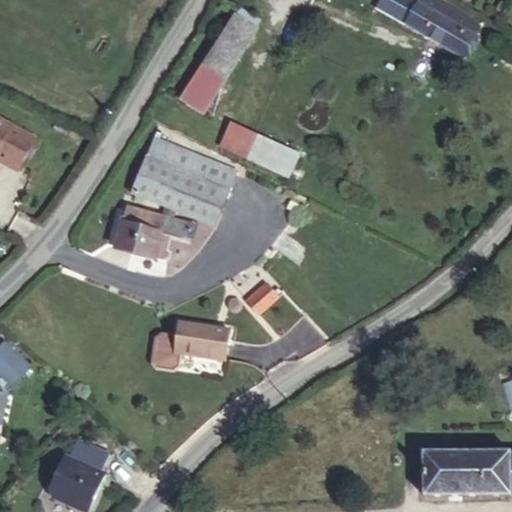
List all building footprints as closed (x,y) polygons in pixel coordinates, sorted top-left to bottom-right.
[(268,8),(253,0),(242,0),(189,80),(213,93),(268,8)] [(389,0),(456,49),(477,20),(449,0),(389,0)] [(305,152),(241,112),(225,134),(291,174),(305,152)] [(36,139),(0,119),(0,162),(18,172),(36,139)] [(116,248),(155,259),(155,258),(163,260),(169,236),(190,242),(194,225),(172,220),(176,212),(216,228),(239,172),(154,138),(131,194),(166,208),(163,218),(127,208),(116,248)] [(312,207),(303,226),(346,246),(354,228),(312,207)] [(288,290),(267,305),(277,318),(297,304),(288,290)] [(226,362),(231,332),(180,324),(178,339),(162,336),(158,340),(154,364),(157,368),(174,371),(178,368),(180,355),(226,362)] [(15,335),(0,349),(0,355),(22,377),(40,360),(15,335)] [(0,414),(21,417),(25,387),(2,384),(0,393),(0,414)] [(50,491),(52,498),(84,511),(89,511),(106,475),(102,473),(110,454),(77,440),(69,459),(65,457),(50,491)] [(511,511),(511,470),(429,467),(426,511),(454,511),(511,511)]
